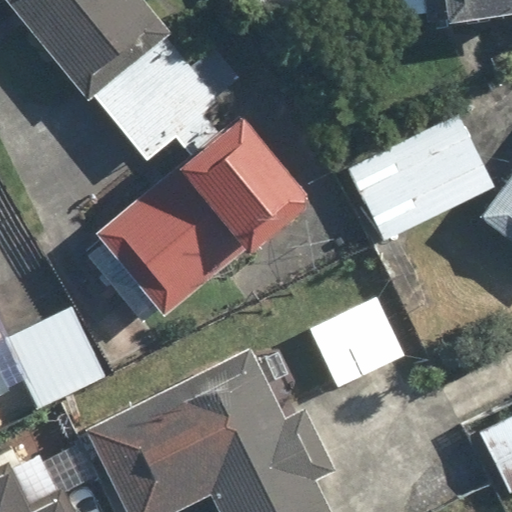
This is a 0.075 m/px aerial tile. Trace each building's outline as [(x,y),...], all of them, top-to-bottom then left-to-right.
[(178,24),(156,0),(0,0),(0,1),(89,102),(178,24)] [(257,0),(267,18),(300,0),(257,0)] [(511,0),(402,0),(404,17),(511,4),(511,0)] [(317,192),(240,110),(102,238),(179,320),(317,192)] [(456,111),(342,163),(375,234),(489,182),(456,111)] [(511,178),(484,216),(511,236),(511,178)] [(374,292),(311,317),(337,385),(401,360),(374,292)] [(0,321),(0,396),(6,393),(18,414),(102,368),(65,302),(7,334),(0,321)] [(248,345),(84,421),(89,432),(58,447),(74,483),(104,469),(123,511),(179,511),(211,498),(217,511),(329,511),(314,478),(341,466),(311,400),(280,414),(248,345)] [(511,495),(511,404),(473,424),(509,497),(511,495)] [(0,460),(0,511),(68,511),(57,488),(23,505),(0,460)]
